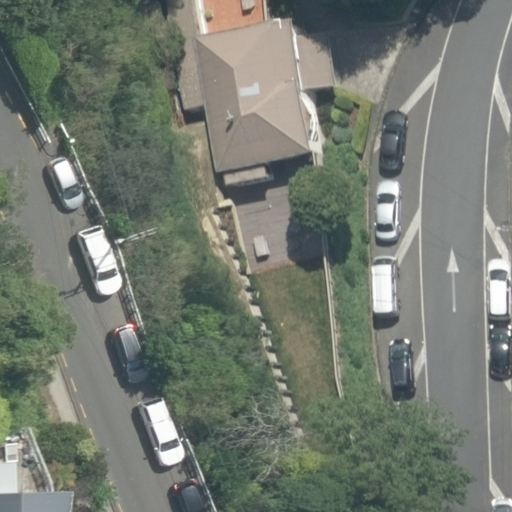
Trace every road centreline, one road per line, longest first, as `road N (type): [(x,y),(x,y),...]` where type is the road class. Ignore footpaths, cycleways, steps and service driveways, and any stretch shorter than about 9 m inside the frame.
road 1 (residential): [(464,511),(455,228),(471,80),(496,0)]
road 2 (tertiary): [(147,511),(58,258),(0,152)]
